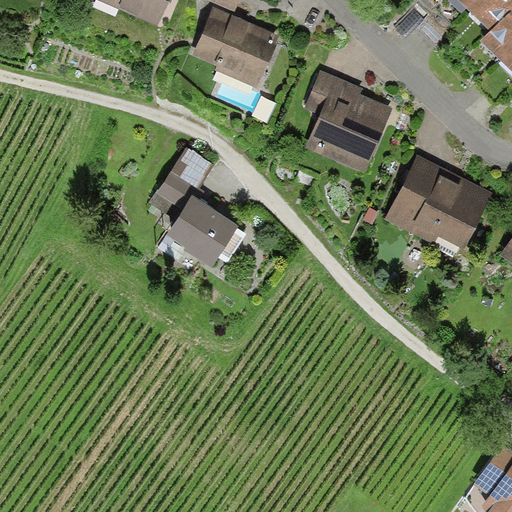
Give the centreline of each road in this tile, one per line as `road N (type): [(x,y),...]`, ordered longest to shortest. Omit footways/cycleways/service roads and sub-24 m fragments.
road 1 (residential): [(0,73),(156,115),(219,146),(410,340),(511,407)]
road 2 (residential): [(511,154),(465,125),(331,0)]
